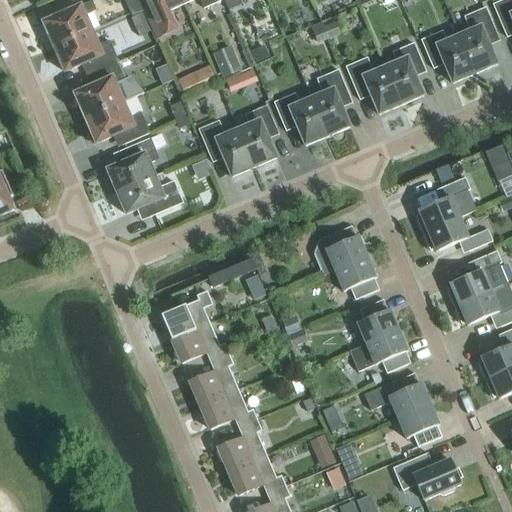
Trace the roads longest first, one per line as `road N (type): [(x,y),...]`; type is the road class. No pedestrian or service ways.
road 1 (residential): [(490,471),(362,174)]
road 2 (residential): [(114,279),(362,174)]
road 3 (residential): [(114,279),(206,511)]
road 4 (residential): [(84,216),(0,26)]
road 5 (residential): [(362,174),(511,111)]
